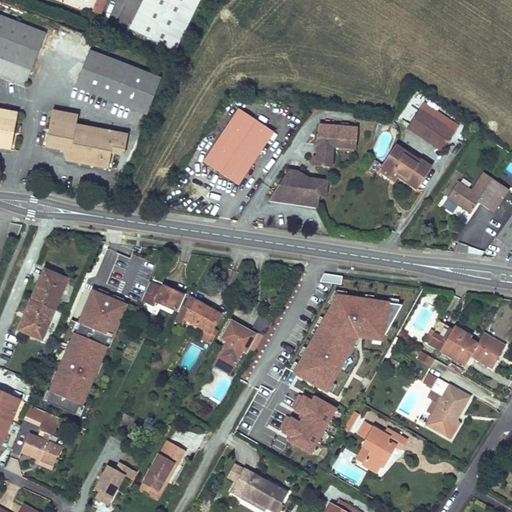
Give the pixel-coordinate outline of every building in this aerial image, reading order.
[(100,14),(106,0),(96,0),(92,11),(100,14)] [(175,51),(199,0),(143,0),(129,29),(175,51)] [(45,34),(0,16),(0,76),(25,86),(31,72),(29,71),(30,69),(32,69),(45,34)] [(161,78),(89,51),(76,86),(147,114),(161,78)] [(461,120),(421,94),(413,105),(419,109),(454,132),(461,120)] [(18,113),(0,109),(0,147),(14,150),(17,133),(14,132),(18,113)] [(203,162),(238,185),(273,132),(238,109),(203,162)] [(454,132),(419,109),(407,127),(443,151),(454,133),(454,132)] [(128,134),(76,125),(78,115),(52,110),(49,129),(45,129),(42,147),(63,151),(71,152),(69,162),(112,170),(112,165),(109,164),(112,151),(124,153),(128,134)] [(341,126),(320,124),(319,134),(318,145),(317,156),(316,166),(332,167),(334,146),(331,146),(331,142),(340,142),(339,147),(341,147),(354,148),(356,149),(358,128),(348,127),(341,126)] [(397,131),(383,125),(369,157),(375,161),(382,165),(384,162),(397,131)] [(419,161),(395,145),(384,162),(382,165),(393,173),(395,170),(408,179),(406,182),(417,189),(432,167),(420,160),(419,161)] [(71,152),(63,151),(66,161),(69,162),(71,152)] [(382,165),(375,161),(370,168),(377,173),(378,171),(382,165)] [(408,179),(395,170),(393,173),(382,165),(378,171),(395,182),(398,177),(406,182),(408,179)] [(327,181),(308,178),(298,172),(288,170),(273,194),(285,202),(318,207),(319,195),(325,196),(327,181)] [(453,202),(470,214),(478,202),(494,213),(509,190),(483,172),(471,190),(458,182),(447,199),(453,202)] [(285,202),(273,194),(269,200),(285,202)] [(469,217),(470,214),(453,202),(451,205),(469,217)] [(511,211),(495,236),(511,247),(511,211)] [(54,309),(66,279),(45,270),(41,278),(44,280),(42,287),(38,285),(32,300),(54,309)] [(155,305),(156,302),(176,310),(183,295),(163,286),(162,289),(149,283),(141,300),(155,305)] [(81,284),(70,309),(84,315),(85,312),(90,314),(86,322),(106,331),(111,320),(108,319),(111,312),(114,313),(118,302),(88,290),(89,287),(81,284)] [(188,297),(175,321),(182,325),(186,319),(204,329),(210,333),(212,329),(220,315),(188,297)] [(42,339),(54,309),(32,300),(26,314),(29,316),(26,323),(23,321),(20,329),(42,339)] [(258,319),(256,330),(266,332),(268,321),(258,319)] [(489,367),(496,354),(499,356),(505,345),(484,333),(478,342),(476,345),(464,338),(465,337),(453,329),(440,321),(430,337),(428,341),(427,343),(465,365),(470,356),(489,367)] [(236,327),(229,324),(221,339),(225,341),(216,357),(234,367),(243,351),(246,353),(248,348),(254,351),(263,335),(257,332),(256,334),(238,324),(236,327)] [(476,345),(478,342),(469,338),(470,336),(455,327),(453,329),(465,337),(464,338),(476,345)] [(218,332),(212,329),(210,333),(204,329),(199,338),(211,344),(218,332)] [(314,336),(314,348),(320,348),(320,357),(332,358),(331,363),(345,364),(345,360),(361,361),(362,337),(345,336),(345,337),(333,336),(333,331),(322,331),(322,336),(314,336)] [(75,332),(50,390),(84,406),(109,346),(75,332)] [(392,335),(381,356),(384,358),(396,337),(392,335)] [(314,363),(331,363),(332,358),(320,357),(320,348),(314,348),(314,363)] [(421,351),(417,358),(430,366),(434,359),(421,351)] [(499,356),(496,354),(489,367),(491,368),(499,356)] [(379,355),(374,365),(379,367),(384,358),(381,356),(379,355)] [(234,367),(216,357),(212,364),(230,374),(234,367)] [(361,369),(360,388),(367,388),(377,370),(361,369)] [(438,378),(429,373),(423,382),(432,387),(438,378)] [(432,414),(431,415),(452,427),(470,396),(438,378),(432,387),(427,397),(433,400),(434,401),(434,400),(438,403),(432,414)] [(0,391),(0,445),(0,446),(20,400),(0,391)] [(291,439),(288,446),(315,458),(338,409),(314,398),(313,402),(298,395),(288,415),(286,414),(278,432),(291,439)] [(434,401),(433,400),(427,411),(432,414),(438,403),(434,400),(434,401)] [(353,412),(344,428),(349,430),(358,414),(353,412)] [(45,413),(41,422),(56,428),(59,419),(45,413)] [(124,413),(116,428),(122,431),(131,416),(124,413)] [(28,434),(21,452),(37,458),(43,461),(42,465),(52,469),(61,447),(54,445),(57,438),(53,436),(56,428),(41,422),(38,429),(45,432),(42,439),(28,434)] [(364,422),(357,433),(366,439),(363,445),(371,450),(363,463),(362,464),(376,472),(380,465),(383,467),(388,458),(386,457),(388,453),(390,454),(395,446),(400,449),(405,440),(387,429),(384,434),(364,422)] [(167,440),(160,454),(163,456),(171,442),(167,440)] [(160,454),(143,483),(148,486),(144,493),(157,500),(168,481),(165,479),(174,463),(177,464),(185,451),(171,442),(163,456),(160,454)] [(371,450),(363,445),(355,459),(363,463),(371,450)] [(108,466),(95,490),(99,492),(111,499),(124,475),(133,480),(137,473),(120,463),(116,470),(108,466)] [(165,479),(168,481),(177,464),(174,463),(165,479)] [(263,478),(244,468),(231,492),(241,498),(242,495),(267,508),(273,511),(276,511),(288,492),(267,480),(265,483),(261,481),(263,478)] [(139,490),(144,493),(148,486),(143,483),(139,490)] [(99,492),(96,498),(108,505),(111,499),(99,492)] [(267,508),(242,495),(241,498),(265,511),(267,508)] [(331,503),(325,511),(361,511),(339,499),(336,505),(331,503)]
